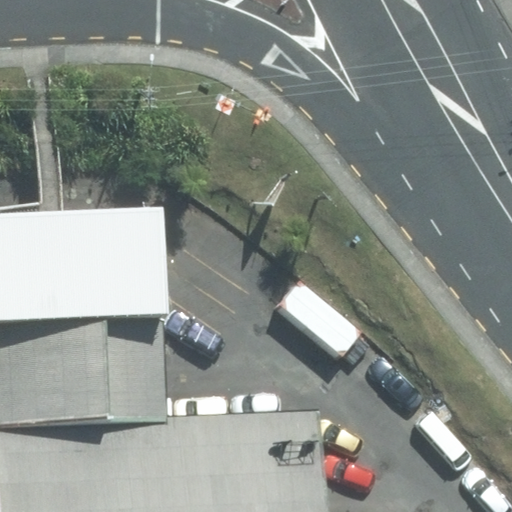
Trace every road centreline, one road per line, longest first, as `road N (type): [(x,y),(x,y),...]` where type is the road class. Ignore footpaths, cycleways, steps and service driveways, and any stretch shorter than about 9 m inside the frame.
road 1 (secondary): [(497,175),(296,52),(206,19),(117,0)]
road 2 (secondary): [(396,0),(432,78),(497,175)]
